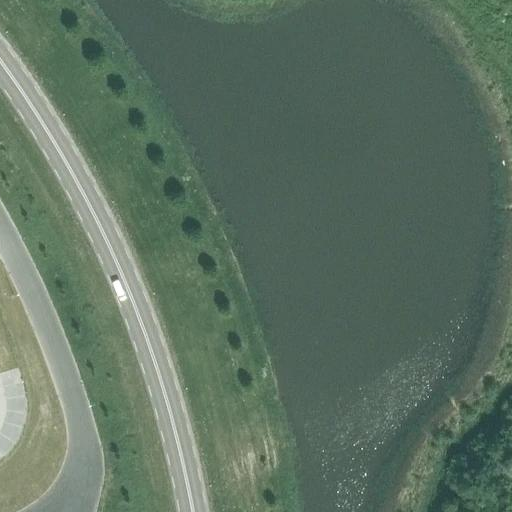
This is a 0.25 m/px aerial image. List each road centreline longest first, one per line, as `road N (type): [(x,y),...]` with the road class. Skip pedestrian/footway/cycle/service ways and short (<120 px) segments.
road 1 (primary): [(0,62),(116,262),(155,366),(192,511)]
road 2 (unclassified): [(0,228),(79,421),(84,464),(67,511)]
road 3 (track): [(425,511),(434,475),(511,401)]
